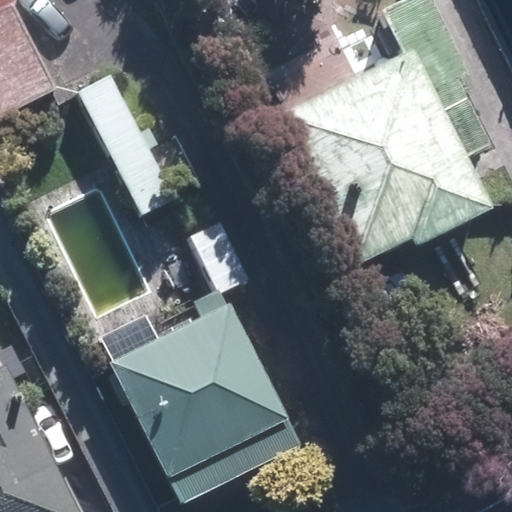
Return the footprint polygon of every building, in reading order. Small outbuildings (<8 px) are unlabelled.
[(0,0),(0,123),(57,95),(9,0),(0,0)] [(511,0),(494,0),(511,35),(511,0)] [(413,53),(276,121),(352,274),(405,248),(411,260),(495,219),(413,53)] [(106,76),(75,92),(141,224),(172,208),(106,76)] [(179,511),(187,511),(302,451),(216,290),(188,305),(196,320),(103,369),(179,511)] [(0,511),(74,511),(7,371),(0,373),(0,511)]
